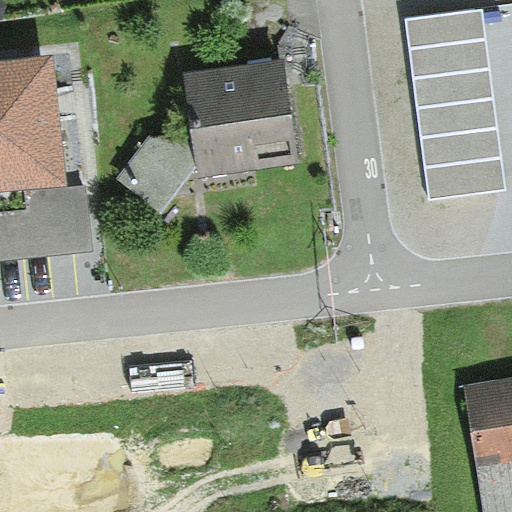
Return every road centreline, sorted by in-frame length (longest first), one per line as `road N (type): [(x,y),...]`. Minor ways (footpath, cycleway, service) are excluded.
road 1 (residential): [(375,286),(0,328)]
road 2 (residential): [(338,0),(375,286)]
road 3 (residential): [(375,286),(511,272)]
